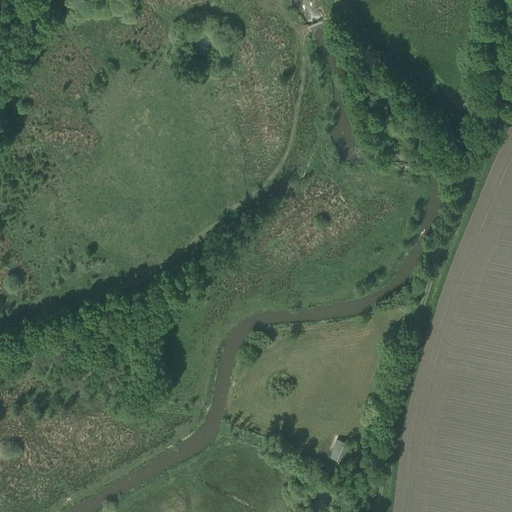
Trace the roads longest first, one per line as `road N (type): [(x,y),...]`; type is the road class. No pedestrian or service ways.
road 1 (track): [(471,171),(389,412),(375,511)]
road 2 (track): [(474,109),(460,108),(408,55),(342,19),(328,20)]
